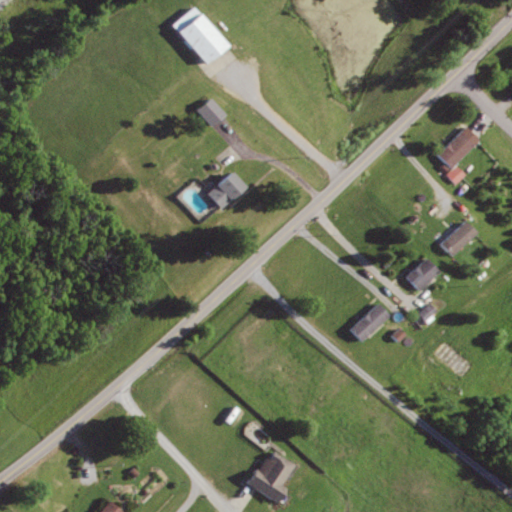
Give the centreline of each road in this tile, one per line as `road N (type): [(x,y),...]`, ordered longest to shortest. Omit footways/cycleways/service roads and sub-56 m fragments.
road 1 (secondary): [(0,481),(218,296),(511,15)]
road 2 (residential): [(118,385),(233,511)]
